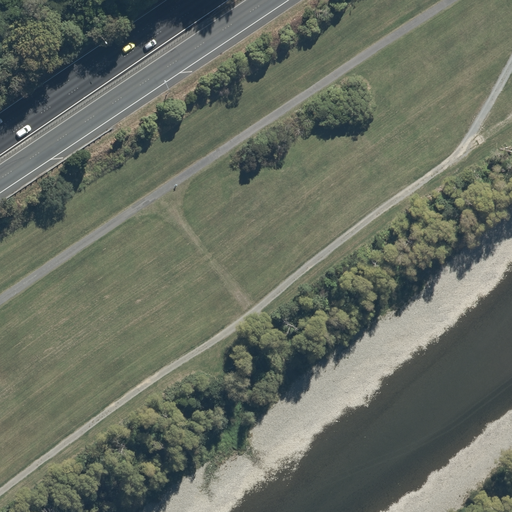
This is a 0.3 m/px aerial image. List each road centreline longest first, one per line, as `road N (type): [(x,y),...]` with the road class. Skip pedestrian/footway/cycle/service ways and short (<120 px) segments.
road 1 (trunk): [(269,0),(0,178)]
road 2 (trunk): [(0,134),(197,0)]
